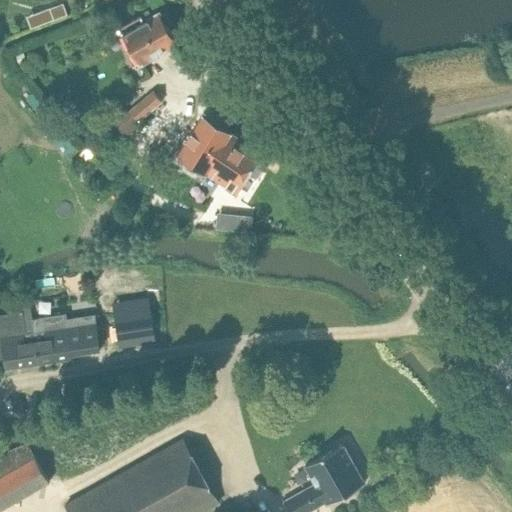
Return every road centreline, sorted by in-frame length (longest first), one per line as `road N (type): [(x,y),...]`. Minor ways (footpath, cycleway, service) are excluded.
road 1 (unclassified): [(0,385),(215,347),(408,327),(441,308)]
road 2 (secondary): [(213,0),(275,94),(441,308)]
road 3 (secondary): [(441,308),(511,406)]
